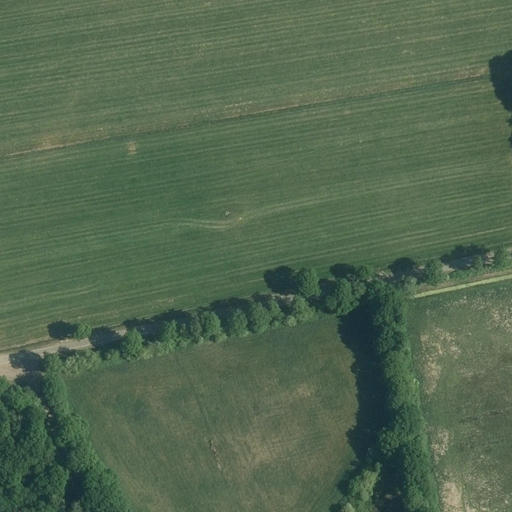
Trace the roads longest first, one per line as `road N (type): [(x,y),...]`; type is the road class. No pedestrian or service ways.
road 1 (unclassified): [(511,253),(0,361)]
road 2 (track): [(20,356),(90,511)]
